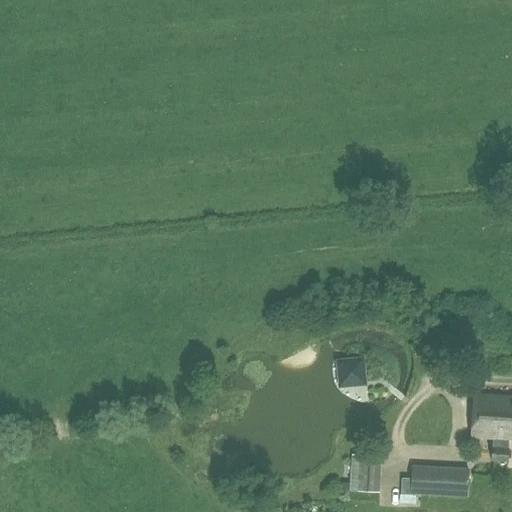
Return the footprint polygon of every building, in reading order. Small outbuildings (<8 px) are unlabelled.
[(469,318),(446,316),(445,322),(449,322),(447,340),(467,341),(469,318)] [(511,396),(475,395),(472,436),(492,437),(490,461),(507,463),(508,438),(511,438),(511,396)] [(410,494),(467,496),(468,467),(411,465),(410,494)] [(379,475),(351,474),(351,492),(379,493),(379,475)] [(415,495),(399,494),(399,502),(415,503),(415,495)]
